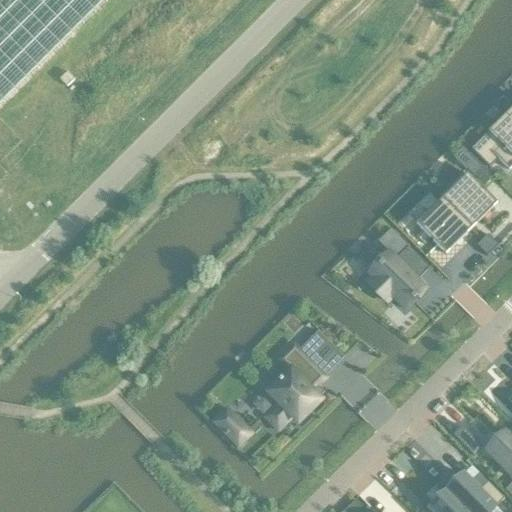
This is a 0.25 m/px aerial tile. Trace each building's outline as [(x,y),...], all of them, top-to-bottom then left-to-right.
[(0,0),(0,106),(106,0),(0,0)] [(511,123),(505,117),(471,151),(489,169),(498,161),(509,172),(511,168),(511,123)] [(481,168),(473,176),(484,186),(491,178),(481,168)] [(467,175),(441,200),(471,230),(497,205),(467,175)] [(441,200),(416,226),(446,256),(471,230),(441,200)] [(391,230),(378,243),(389,255),(395,261),(408,248),(391,230)] [(488,236),(482,241),(493,252),(498,247),(488,236)] [(482,241),(476,247),(487,258),(493,252),(482,241)] [(372,278),(367,283),(387,304),(392,298),(404,311),(425,290),(416,282),(429,269),(408,248),(395,261),(389,255),(369,275),(372,278)] [(312,393),(326,379),(293,346),(278,361),(289,373),(282,380),(280,379),(278,382),(279,383),(268,394),(278,404),(264,419),(278,433),(292,418),(298,424),(321,401),(312,393)] [(238,448),(252,435),(227,410),(213,423),(238,448)] [(462,427),(453,436),(473,456),(482,447),(462,427)] [(505,433),(486,452),(511,478),(511,483),(504,491),(511,498),(511,433),(509,437),(505,433)] [(463,476),(446,493),(465,511),(491,511),(504,500),(480,475),(471,484),(463,476)] [(431,511),(465,511),(446,493),(429,510),(431,511)]
